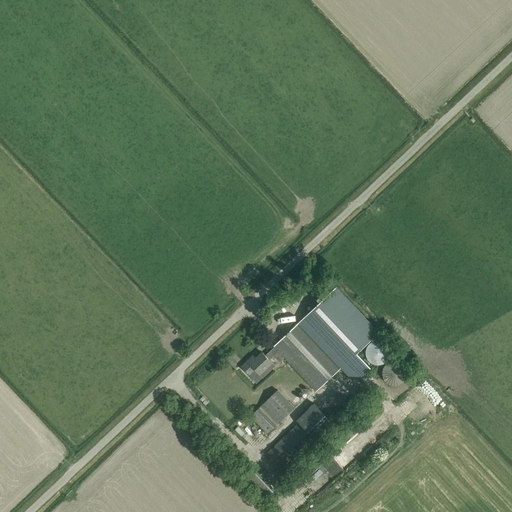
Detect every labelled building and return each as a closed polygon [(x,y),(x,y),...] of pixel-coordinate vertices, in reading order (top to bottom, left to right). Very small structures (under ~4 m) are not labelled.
[(274,347),(265,355),(263,352),(256,358),(253,355),(241,367),(249,375),(255,370),(260,374),(272,362),(269,359),(274,355),(285,367),(271,380),(292,402),(299,395),(310,385),(316,391),(340,368),(357,352),(378,332),(336,288),(274,347)] [(380,340),(378,340),(376,340),(374,340),(372,341),(370,342),(369,344),(368,345),(367,347),(366,349),(366,351),(366,353),(366,355),(367,357),(368,359),(369,360),(370,362),(372,363),(374,364),(376,364),(378,364),(380,364),(382,363),(384,362),(386,361),(387,360),(389,358),(390,356),(390,354),(390,352),(390,350),(389,348),(389,346),(387,344),(386,342),(384,341),(382,340),(380,340)] [(384,365),(383,368),(382,371),(382,373),(383,376),(384,379),(385,381),(388,383),(391,384),(394,385),(397,385),(400,384),(403,382),(405,380),(406,377),(407,375),(407,372),(407,369),(406,367),(405,365),(403,363),(401,361),(398,360),(394,360),(391,361),(388,362),(385,364),(384,365)] [(442,412),(435,404),(443,397),(428,378),(402,400),(423,427),(442,412)] [(278,390),(251,415),(268,432),(294,407),(278,390)] [(284,471),(316,440),(319,443),(337,427),(314,403),(296,419),(299,422),(267,453),(284,471)] [(383,409),(309,474),(319,485),(392,420),(383,409)] [(251,427),(247,430),(256,440),(259,437),(251,427)]
